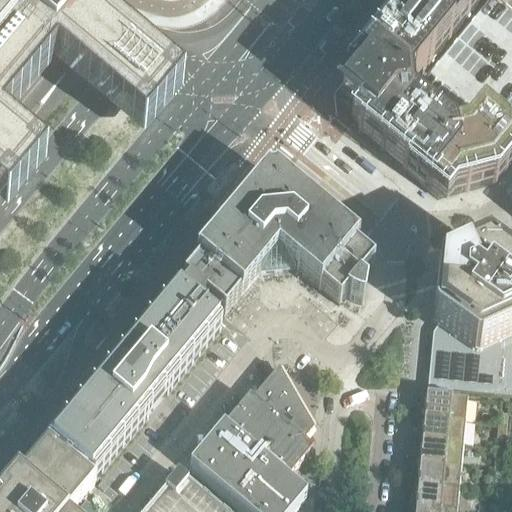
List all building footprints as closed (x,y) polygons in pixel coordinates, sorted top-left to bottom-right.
[(0,216),(6,221),(45,175),(38,170),(23,157),(17,152),(9,145),(1,138),(54,74),(62,81),(73,90),(92,106),(142,148),(181,102),(139,66),(102,35),(84,21),(59,0),(14,0),(0,17),(0,216)] [(481,0),(410,0),(352,74),(353,75),(345,85),(352,90),(350,93),(353,95),(355,114),(353,117),(356,119),(351,126),(359,133),(358,135),(437,200),(496,186),(511,166),(511,142),(480,117),(465,136),(449,139),(417,113),(417,109),(419,106),(418,91),(413,88),(481,0)] [(491,0),(431,76),(443,86),(430,102),(459,126),(473,110),(480,117),(511,142),(511,13),(495,0),(491,0)] [(180,299),(197,313),(204,303),(224,320),(260,276),(274,275),(274,276),(274,277),(275,278),(276,278),(278,279),(279,278),(280,278),(281,277),(282,276),(282,274),(295,273),(339,309),(346,301),(353,306),(357,307),(364,307),(366,291),(359,285),(373,267),(286,195),(256,197),(182,285),(188,289),(180,299)] [(511,272),(486,254),(437,276),(432,329),(436,331),(437,331),(433,338),(427,392),(511,400),(511,272)] [(167,399),(222,334),(197,313),(180,299),(175,294),(46,448),(94,487),(148,422),(148,421),(158,409),(167,399)] [(313,435),(279,373),(252,405),(250,403),(224,433),(223,432),(189,472),(236,511),(297,511),(306,502),(287,485),(312,456),(302,448),(313,435)] [(426,399),(423,423),(465,426),(467,403),(426,399)] [(507,430),(508,418),(499,417),(498,430),(507,430)] [(423,423),(421,445),(462,449),(465,426),(423,423)] [(505,443),(507,430),(498,430),(497,442),(505,443)] [(421,445),(419,468),(460,472),(462,449),(421,445)] [(73,511),(94,488),(94,487),(46,448),(33,464),(31,464),(32,465),(20,480),(18,478),(16,476),(0,495),(0,511),(73,511)] [(502,476),(504,463),(495,462),(494,475),(502,476)] [(419,468),(417,491),(458,495),(460,472),(419,468)] [(501,489),(502,476),(494,475),(492,488),(501,489)] [(217,511),(177,478),(148,511),(217,511)] [(103,494),(108,488),(102,483),(97,489),(103,494)] [(456,511),(458,495),(417,491),(414,511),(456,511)]
